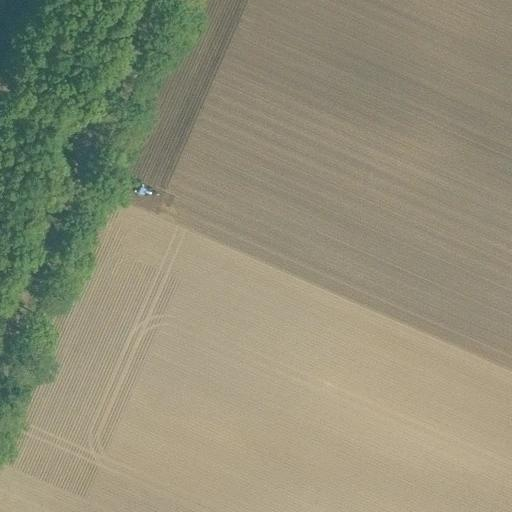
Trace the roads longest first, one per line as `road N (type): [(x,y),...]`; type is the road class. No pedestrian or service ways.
road 1 (unclassified): [(0,333),(84,135)]
road 2 (unclassified): [(84,135),(141,0)]
